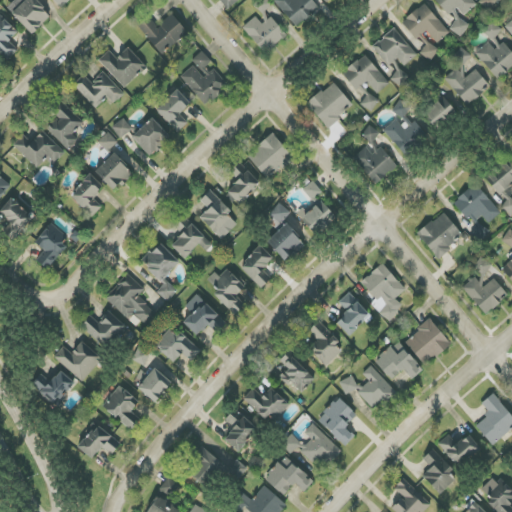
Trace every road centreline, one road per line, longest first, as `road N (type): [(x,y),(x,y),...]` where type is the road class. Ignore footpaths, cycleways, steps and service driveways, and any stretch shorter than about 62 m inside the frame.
road 1 (residential): [(108,511),(240,350),(511,105)]
road 2 (residential): [(186,0),(511,388)]
road 3 (residential): [(0,275),(39,302),(67,294),(181,175),(377,0)]
road 4 (residential): [(322,511),(511,331)]
road 5 (residential): [(120,0),(0,115)]
road 6 (secondary): [(72,511),(0,375)]
